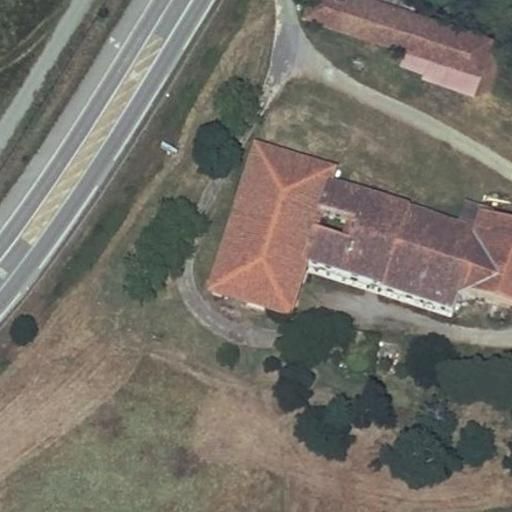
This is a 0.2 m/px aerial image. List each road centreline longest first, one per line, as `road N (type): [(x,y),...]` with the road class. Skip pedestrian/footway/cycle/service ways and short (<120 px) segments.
road 1 (secondary): [(0,304),(205,0)]
road 2 (secondary): [(161,0),(0,250)]
